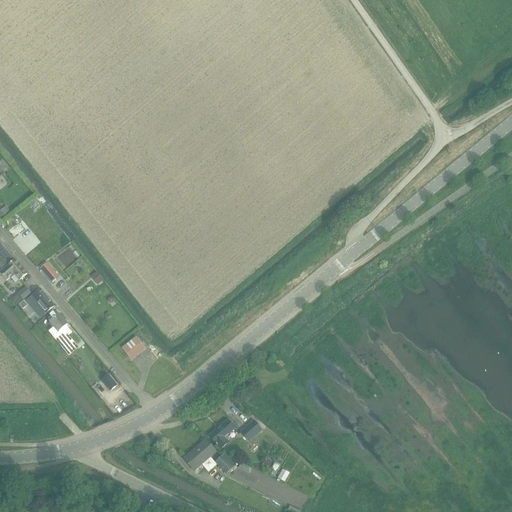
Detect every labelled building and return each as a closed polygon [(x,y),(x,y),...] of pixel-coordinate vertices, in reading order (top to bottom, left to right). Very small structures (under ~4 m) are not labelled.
[(34,201),(30,204),(35,211),(39,207),(34,201)] [(0,225),(9,221),(6,215),(0,218),(0,225)] [(14,245),(24,237),(11,222),(2,230),(14,245)] [(6,267),(5,268),(6,269),(15,261),(0,244),(0,261),(4,265),(6,267)] [(0,272),(0,274),(6,281),(13,275),(19,281),(27,275),(15,261),(6,269),(5,268),(0,272)] [(47,263),(40,269),(52,283),(59,277),(47,263)] [(98,279),(90,283),(94,292),(102,288),(98,279)] [(26,288),(17,295),(22,301),(31,294),(26,288)] [(54,307),(40,290),(32,297),(36,301),(30,306),(41,318),(54,307)] [(54,328),(49,332),(53,337),(56,335),(61,341),(58,344),(65,351),(74,344),(68,337),(71,334),(66,327),(68,326),(59,315),(56,317),(52,320),(49,323),(54,328)] [(122,349),(131,361),(145,350),(136,338),(122,349)] [(108,376),(102,381),(110,391),(116,386),(108,376)] [(89,391),(97,383),(92,378),(84,386),(89,391)] [(104,395),(96,402),(100,406),(107,399),(104,395)] [(209,437),(216,445),(220,450),(228,444),(224,439),(234,430),(227,422),(209,437)] [(248,442),(261,431),(254,422),(241,433),(248,442)] [(194,472),(201,465),(216,453),(205,441),(193,451),(194,452),(184,460),(194,472)] [(226,475),(234,468),(236,466),(228,458),(225,454),(215,463),(226,475)] [(230,457),(228,458),(236,466),(239,463),(230,457)] [(238,469),(249,474),(251,469),(241,463),(238,469)] [(209,464),(200,472),(207,480),(216,472),(209,464)] [(282,470),(278,479),(285,483),(289,474),(282,470)]
